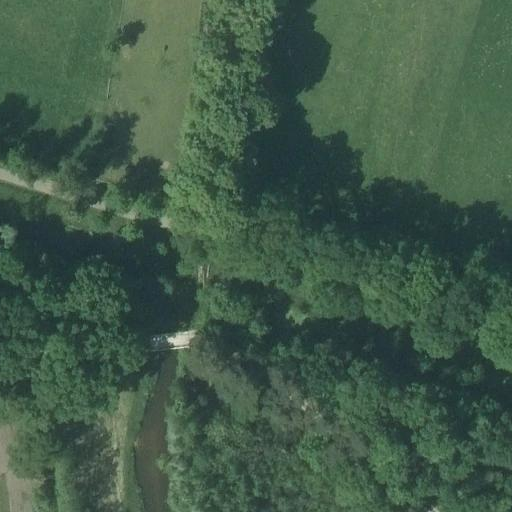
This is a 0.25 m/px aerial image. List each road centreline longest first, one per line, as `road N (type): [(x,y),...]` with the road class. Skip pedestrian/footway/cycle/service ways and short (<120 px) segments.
road 1 (unclassified): [(0,175),(144,219),(187,219),(208,183),(234,0)]
road 2 (track): [(187,340),(208,341),(258,365),(431,511)]
road 3 (track): [(0,364),(147,345)]
